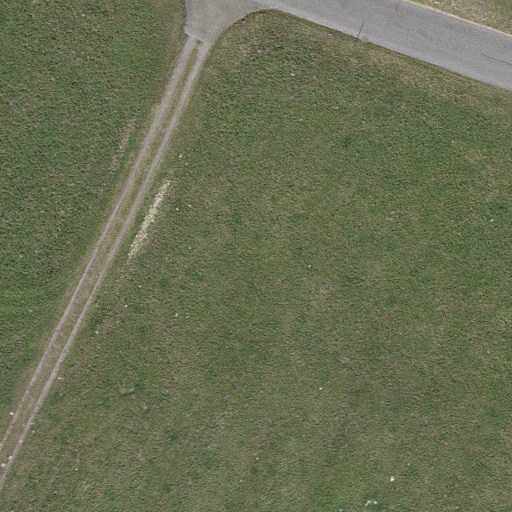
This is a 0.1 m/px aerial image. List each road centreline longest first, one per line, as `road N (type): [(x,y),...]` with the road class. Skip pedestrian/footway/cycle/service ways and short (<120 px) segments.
road 1 (track): [(222,0),(0,466)]
road 2 (unclassified): [(295,0),(511,74)]
